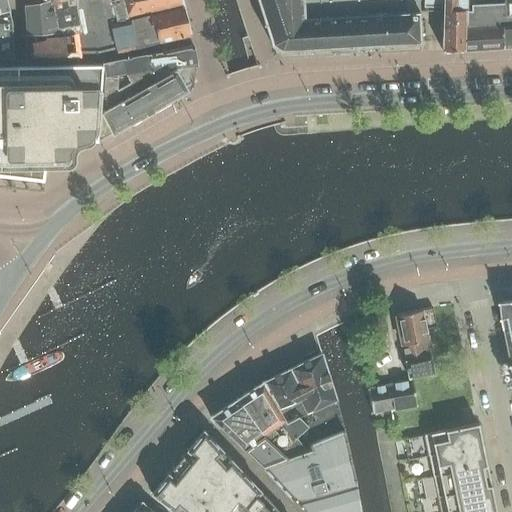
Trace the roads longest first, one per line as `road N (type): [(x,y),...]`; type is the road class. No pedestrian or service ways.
road 1 (secondary): [(77,511),(204,366),(269,315),(363,270),(467,250)]
road 2 (secondary): [(511,91),(283,107),(226,123)]
road 3 (residential): [(511,462),(467,250)]
road 4 (secondary): [(226,123),(101,187),(50,229)]
road 5 (unclassified): [(192,0),(226,123)]
